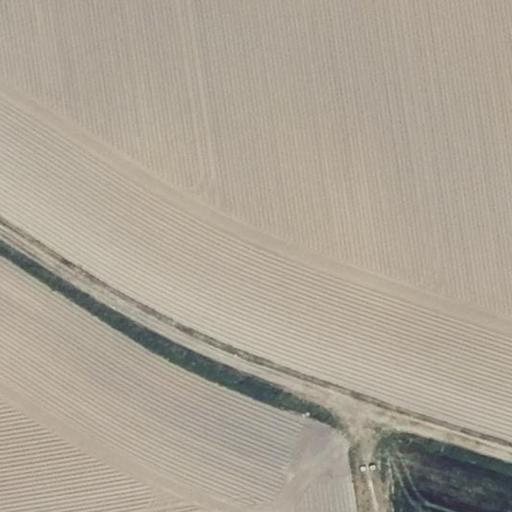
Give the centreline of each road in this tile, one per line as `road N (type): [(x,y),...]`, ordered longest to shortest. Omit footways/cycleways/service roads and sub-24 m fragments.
road 1 (track): [(0,229),(204,349),(361,405),(378,511)]
road 2 (track): [(361,405),(511,455)]
